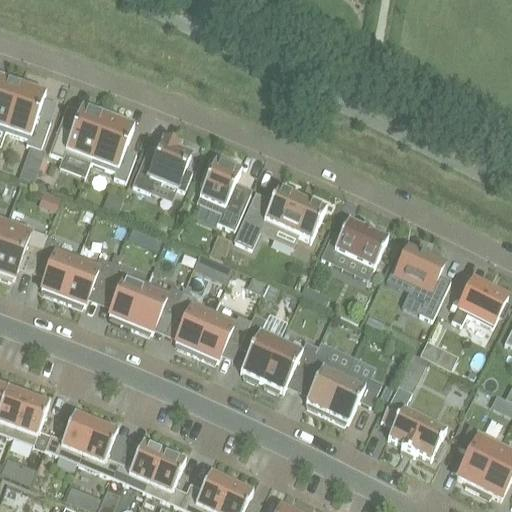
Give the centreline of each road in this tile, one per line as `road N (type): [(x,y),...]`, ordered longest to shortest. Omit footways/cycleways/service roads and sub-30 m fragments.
road 1 (residential): [(0,42),(300,160),(511,266)]
road 2 (residential): [(0,326),(188,400),(413,511)]
road 3 (unclassified): [(126,0),(511,193)]
